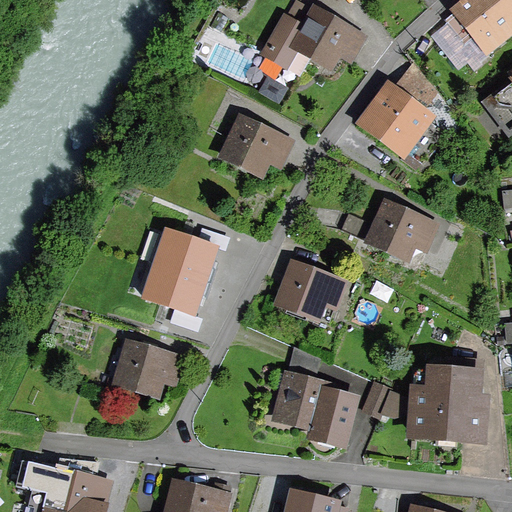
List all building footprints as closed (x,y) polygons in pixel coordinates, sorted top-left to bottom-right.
[(472,0),(446,22),(478,62),(511,35),(511,9),(504,0),(472,0)] [(329,68),(342,47),(353,54),(362,39),(315,12),(304,32),(286,22),(267,54),(285,65),(295,48),(329,68)] [(422,164),(444,134),(413,110),(419,101),(425,105),(435,91),(416,68),(395,96),(391,94),(368,125),(422,164)] [(511,84),(486,104),(509,136),(511,133),(511,84)] [(260,176),(270,154),(282,159),(290,144),(242,120),(224,158),(260,176)] [(406,260),(416,238),(428,243),(435,227),(387,205),(376,227),(349,215),(342,231),(406,260)] [(167,233),(155,266),(205,283),(216,249),(167,233)] [(194,316),(205,283),(155,266),(144,300),(194,316)] [(317,319),(326,297),(338,301),(344,285),(294,266),(279,305),(317,319)] [(156,396),(163,373),(175,377),(180,360),(129,344),(118,382),(109,380),(106,392),(115,394),(117,385),(156,396)] [(437,438),(438,432),(481,435),(484,401),(476,401),(478,377),(417,373),(412,436),(437,438)] [(277,417),(317,428),(326,393),(328,386),(288,375),(277,417)] [(363,413),(379,419),(391,391),(375,384),(363,413)] [(342,442),(353,400),(326,393),(315,435),(342,442)] [(101,511),(109,485),(57,471),(51,494),(36,490),(30,511),(101,511)] [(210,511),(211,510),(217,511),(223,511),(230,488),(217,485),(215,494),(176,484),(168,511),(210,511)] [(346,511),(347,510),(294,497),(290,511),(346,511)]
